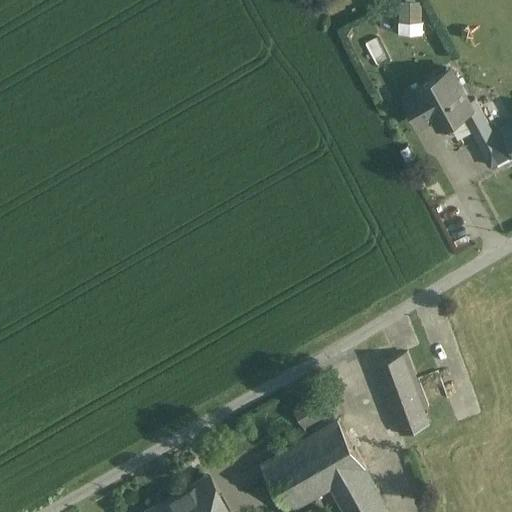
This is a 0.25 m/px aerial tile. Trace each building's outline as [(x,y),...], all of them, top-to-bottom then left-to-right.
[(421,2),(401,2),(401,21),(420,21),(421,2)] [(441,126),(462,114),(473,108),(469,101),(450,69),(416,88),(417,89),(409,93),(425,122),(436,116),(441,126)] [(493,132),(475,98),(469,101),(473,108),(462,114),(478,141),(493,132)] [(511,121),(503,127),(511,144),(511,121)] [(493,132),(478,141),(492,166),(511,155),(511,144),(503,127),(493,132)] [(402,354),(376,364),(401,433),(411,429),(427,423),(402,354)] [(323,393),(294,410),(302,426),(332,409),(323,393)] [(330,486),(345,510),(379,490),(339,419),(262,463),(288,509),(330,486)] [(427,423),(411,429),(401,433),(426,500),(452,490),(436,446),(427,423)] [(194,495),(185,501),(180,492),(152,508),(154,511),(225,511),(208,481),(192,491),(194,495)] [(379,490),(345,510),(346,511),(388,511),(386,507),(388,506),(379,490)] [(460,511),(452,490),(426,500),(430,511),(460,511)]
